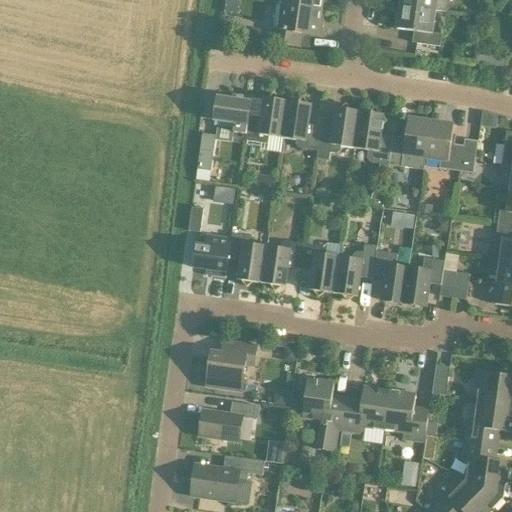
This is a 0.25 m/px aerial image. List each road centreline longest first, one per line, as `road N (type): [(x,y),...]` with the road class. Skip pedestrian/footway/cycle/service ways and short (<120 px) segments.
road 1 (residential): [(160,511),(191,310),(212,306),(436,335),(511,334)]
road 2 (residential): [(511,111),(344,81)]
road 3 (residential): [(344,81),(212,61)]
